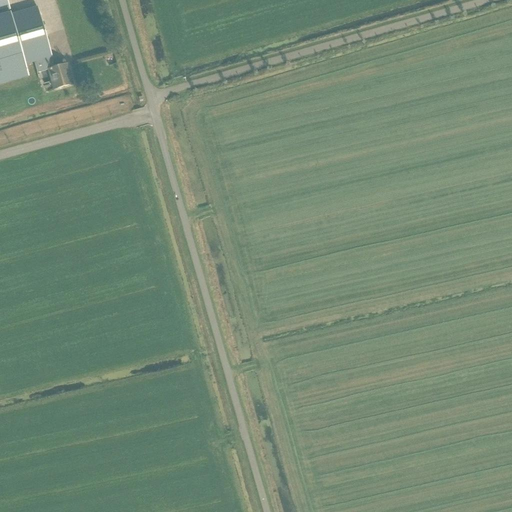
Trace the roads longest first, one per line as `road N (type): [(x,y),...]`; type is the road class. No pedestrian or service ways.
road 1 (unclassified): [(265,511),(123,0)]
road 2 (unknown): [(0,153),(154,111)]
